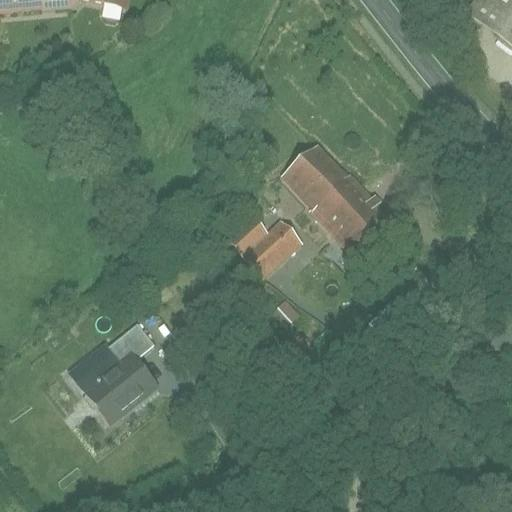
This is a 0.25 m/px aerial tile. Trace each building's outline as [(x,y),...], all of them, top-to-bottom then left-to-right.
[(0,0),(0,21),(107,20),(107,10),(131,13),(132,0),(0,0)] [(511,0),(475,0),(464,15),(511,50),(511,0)] [(329,139),(282,180),(354,261),(401,220),(329,139)] [(278,225),(235,260),(264,294),(307,259),(278,225)] [(112,352),(124,368),(82,399),(107,433),(162,392),(149,374),(162,364),(138,333),(112,352)]
